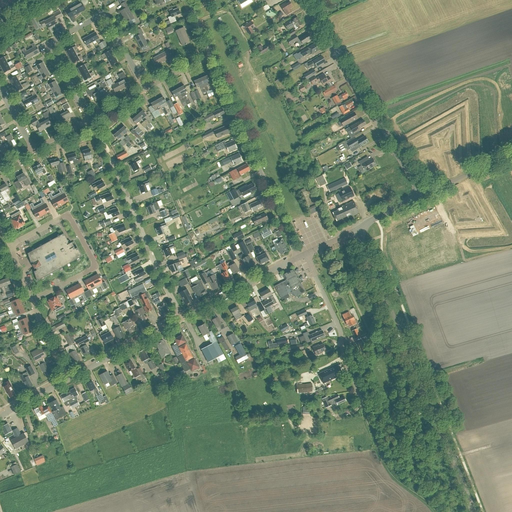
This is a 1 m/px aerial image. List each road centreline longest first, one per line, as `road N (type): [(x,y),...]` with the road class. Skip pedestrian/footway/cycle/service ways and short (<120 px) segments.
road 1 (tertiary): [(473,511),(356,229)]
road 2 (tertiary): [(424,194),(304,0)]
road 3 (residential): [(89,119),(49,45),(99,16),(144,88)]
road 4 (residential): [(296,258),(212,56)]
road 5 (residential): [(182,317),(89,119)]
road 6 (residential): [(34,299),(96,266),(67,214),(10,244)]
road 7 (residential): [(358,396),(306,253)]
road 8 (tertiary): [(67,379),(182,317)]
road 9 (tertiary): [(182,317),(296,258)]
